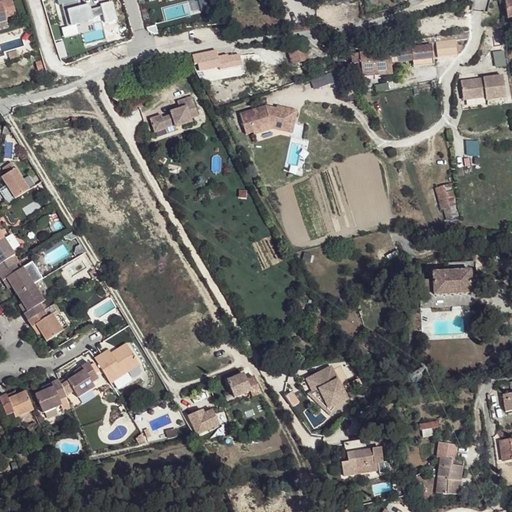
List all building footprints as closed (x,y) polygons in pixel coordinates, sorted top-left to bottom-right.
[(0,24),(5,23),(4,19),(14,16),(10,0),(0,3),(0,4),(0,6),(0,5),(0,24)] [(300,39),(286,42),(289,54),(292,65),(308,60),(305,49),(309,48),(300,39)] [(438,55),(458,51),(456,44),(437,48),(438,55)] [(431,45),(388,51),(390,63),(390,64),(413,60),(433,57),(431,45)] [(198,64),(199,71),(210,69),(219,67),(220,71),(231,68),(231,67),(229,56),(219,58),(217,51),(193,56),(195,65),(198,64)] [(380,52),(351,55),(352,65),(360,64),(361,75),(391,72),(390,64),(390,63),(388,51),(380,52)] [(493,52),(495,68),(505,67),(503,51),(493,52)] [(433,57),(413,60),(414,68),(434,65),(433,57)] [(219,67),(210,69),(212,77),(221,75),(220,71),(219,67)] [(311,81),(313,85),(315,90),(329,84),(326,75),(311,81)] [(477,80),(461,81),(463,101),(486,98),(486,101),(506,98),(503,76),(480,79),(480,82),(477,82),(477,80)] [(162,115),(150,119),(155,133),(166,129),(165,127),(175,124),(176,128),(192,122),(191,119),(198,116),(192,97),(178,102),(180,109),(177,111),(178,113),(172,115),(163,118),(162,115)] [(266,106),(240,114),(246,135),(253,133),(254,135),(273,129),(283,131),(285,122),(294,124),(297,111),(277,106),(276,108),(275,112),(267,111),(266,106)] [(285,122),(283,131),(292,134),(294,124),(285,122)] [(175,124),(165,127),(166,129),(168,134),(177,131),(176,128),(175,124)] [(469,165),(479,164),(478,142),(468,142),(469,165)] [(0,171),(3,177),(14,170),(10,164),(0,170),(0,171)] [(0,178),(0,179),(5,187),(13,199),(26,191),(14,170),(3,177),(0,178)] [(452,185),(438,189),(443,211),(444,210),(446,221),(457,219),(457,218),(452,185)] [(5,187),(1,190),(8,202),(13,199),(5,187)] [(13,257),(18,254),(7,236),(2,239),(13,257)] [(2,239),(0,240),(0,272),(13,265),(9,259),(13,257),(2,239)] [(475,262),(465,263),(469,294),(477,294),(475,262)] [(469,294),(465,263),(447,264),(448,273),(433,274),(433,281),(424,281),(425,289),(434,289),(434,294),(434,296),(469,294)] [(21,269),(16,271),(13,265),(0,272),(0,279),(1,282),(5,279),(10,288),(15,296),(32,286),(21,269)] [(32,286),(37,282),(27,266),(21,269),(32,286)] [(5,279),(1,282),(6,290),(10,288),(5,279)] [(42,302),(47,300),(37,282),(32,286),(42,302)] [(32,286),(15,296),(21,305),(26,313),(22,315),(27,321),(42,311),(38,305),(42,302),(32,286)] [(55,303),(51,306),(55,312),(57,316),(60,314),(60,311),(55,303)] [(21,305),(17,307),(22,315),(26,313),(21,305)] [(51,306),(42,311),(46,318),(51,315),(55,312),(51,306)] [(51,315),(46,318),(42,311),(27,321),(31,328),(35,326),(39,334),(45,343),(61,332),(51,315)] [(57,316),(55,312),(51,315),(61,332),(66,330),(57,316)] [(35,326),(31,328),(36,336),(39,334),(35,326)] [(127,346),(125,343),(110,353),(111,356),(127,346)] [(93,358),(109,383),(138,364),(127,346),(111,356),(110,353),(107,350),(93,358)] [(67,382),(60,386),(65,397),(74,392),(77,397),(94,386),(92,382),(98,379),(95,374),(90,366),(87,362),(81,367),(83,370),(75,375),(66,381),(67,382)] [(94,364),(90,366),(95,374),(99,372),(94,364)] [(83,370),(81,367),(73,372),(75,375),(83,370)] [(304,382),(323,416),(350,401),(330,367),(304,382)] [(234,398),(250,392),(243,375),(227,382),(234,398)] [(57,380),(50,383),(52,388),(42,392),(34,396),(42,413),(60,405),(58,401),(65,398),(65,397),(60,386),(57,380)] [(52,388),(50,383),(40,388),(42,392),(52,388)] [(511,385),(510,386),(511,394),(504,396),(505,401),(502,401),(505,415),(511,413),(511,385)] [(81,403),(98,392),(94,386),(77,397),(81,403)] [(32,410),(24,392),(15,396),(6,401),(4,397),(0,398),(0,406),(5,417),(11,414),(13,419),(32,410)] [(15,396),(13,392),(4,397),(6,401),(15,396)] [(65,398),(58,401),(60,405),(63,411),(70,408),(65,398)] [(32,410),(13,419),(16,425),(35,416),(32,410)] [(201,425),(208,422),(204,414),(202,410),(188,417),(194,428),(201,425)] [(435,423),(419,426),(420,432),(436,429),(435,423)] [(197,434),(203,431),(201,425),(194,428),(197,434)] [(167,431),(168,439),(178,436),(176,429),(167,431)] [(503,462),(511,460),(511,453),(509,441),(500,443),(503,462)] [(459,449),(441,447),(436,496),(461,498),(465,463),(458,462),(459,449)] [(347,460),(353,459),(356,475),(368,473),(375,471),(378,470),(377,464),(383,463),(382,455),(380,456),(379,449),(364,451),(356,453),(355,448),(345,450),(347,460)] [(404,492),(410,488),(405,477),(398,481),(404,492)] [(419,489),(422,500),(428,497),(425,487),(419,489)]
